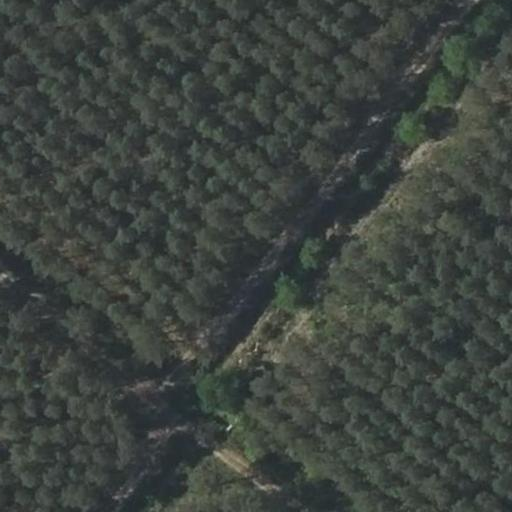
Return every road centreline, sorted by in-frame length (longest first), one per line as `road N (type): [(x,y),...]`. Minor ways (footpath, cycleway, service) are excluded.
road 1 (track): [(182,391),(487,0)]
road 2 (track): [(335,511),(0,251)]
road 3 (track): [(204,408),(126,511)]
